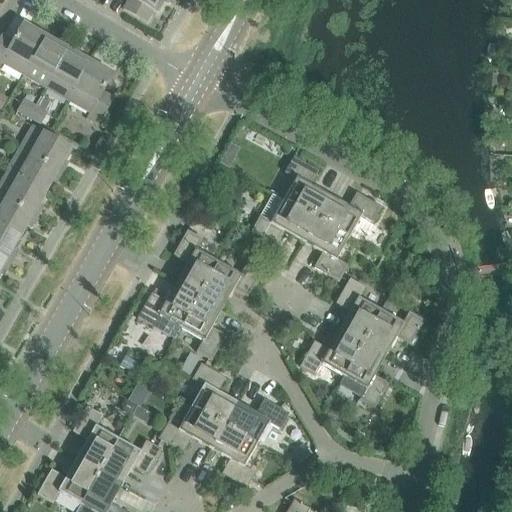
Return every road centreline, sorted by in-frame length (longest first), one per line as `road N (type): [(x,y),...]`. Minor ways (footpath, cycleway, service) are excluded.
road 1 (residential): [(410,482),(442,344),(446,284),(437,248),(391,193),(200,80)]
road 2 (residential): [(0,429),(200,80)]
road 3 (residential): [(331,463),(262,355),(277,309)]
road 4 (residential): [(200,80),(52,0)]
